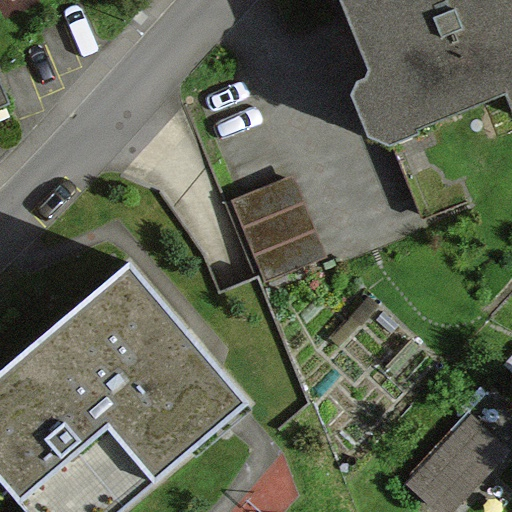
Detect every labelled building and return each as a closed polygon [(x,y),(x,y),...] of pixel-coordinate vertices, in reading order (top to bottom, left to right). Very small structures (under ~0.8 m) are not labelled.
[(511,0),(351,0),(379,71),(366,76),(357,91),(376,140),(393,146),(427,133),(424,126),(511,91),(511,0)] [(0,94),(19,87),(0,39),(0,94)] [(303,175),(236,193),(258,277),(325,259),(303,175)] [(127,266),(0,373),(0,475),(31,511),(123,511),(247,407),(127,266)] [(443,511),(458,511),(511,453),(511,445),(473,409),(408,480),(443,511)]
